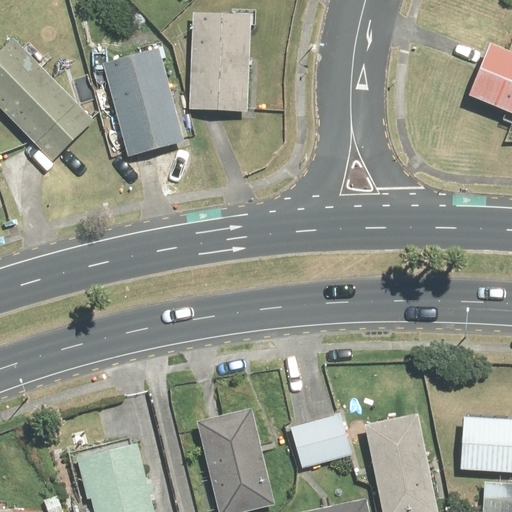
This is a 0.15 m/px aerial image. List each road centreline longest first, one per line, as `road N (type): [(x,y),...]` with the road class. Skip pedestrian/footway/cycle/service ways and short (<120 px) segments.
road 1 (primary): [(511,303),(404,299),(169,321),(0,367)]
road 2 (primary): [(0,287),(81,262),(265,231)]
road 3 (residential): [(265,231),(320,174),(363,0)]
road 4 (residential): [(365,0),(371,129),(397,187),(425,224)]
road 5 (primary): [(265,231),(425,224)]
